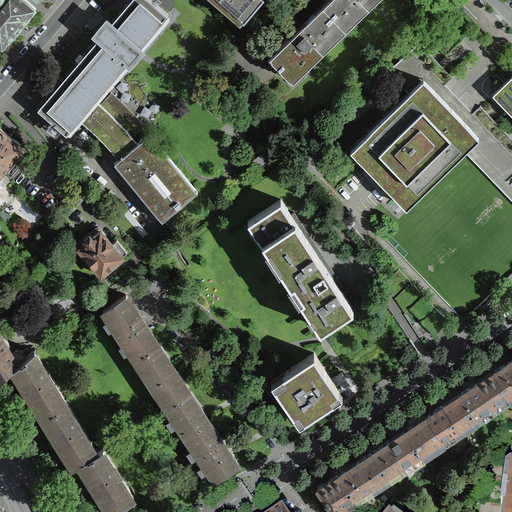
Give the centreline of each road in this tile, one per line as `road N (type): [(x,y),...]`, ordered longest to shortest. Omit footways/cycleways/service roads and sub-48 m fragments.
road 1 (residential): [(511,318),(292,465)]
road 2 (residential): [(292,465),(180,334),(149,278)]
